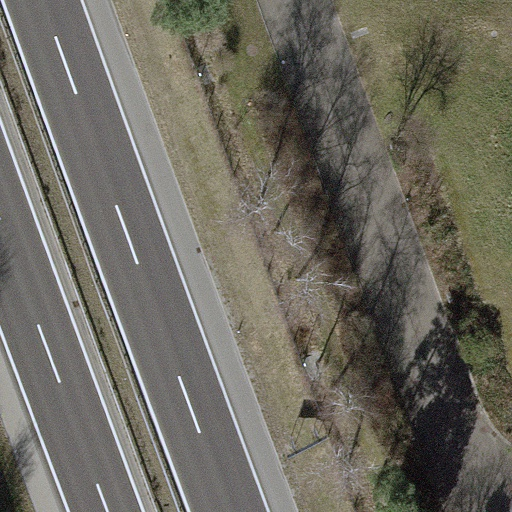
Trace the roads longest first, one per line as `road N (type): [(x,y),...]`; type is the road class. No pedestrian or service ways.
road 1 (motorway): [(232,511),(45,0)]
road 2 (motorway): [(0,222),(108,511)]
